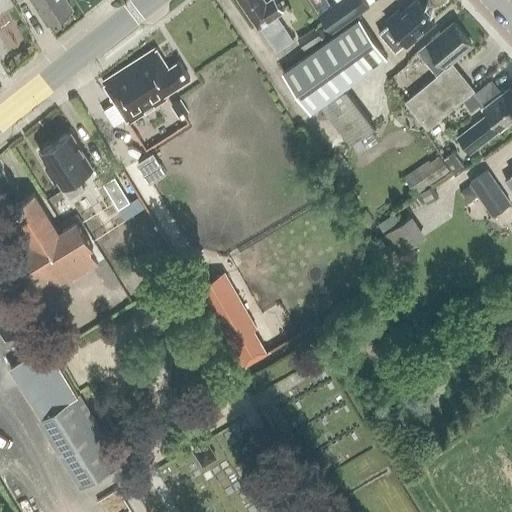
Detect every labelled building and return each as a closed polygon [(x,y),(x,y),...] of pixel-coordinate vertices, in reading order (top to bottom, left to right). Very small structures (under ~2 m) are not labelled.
[(31,0),(45,22),(70,6),(66,0),(31,0)] [(241,0),(258,24),(259,23),(276,48),(292,37),(275,12),(281,8),(275,0),(241,0)] [(336,0),(316,15),(330,34),(376,0),(336,0)] [(405,43),(433,20),(415,0),(413,0),(399,11),(397,9),(385,19),(388,22),(377,31),(393,51),(404,42),(405,43)] [(359,18),(307,55),(281,73),(309,113),(320,105),(349,145),(375,127),(345,86),(386,57),(359,18)] [(416,50),(436,74),(436,75),(405,100),(427,128),(473,90),(451,63),(460,56),(458,53),(470,43),(453,23),(441,33),(439,31),(416,50)] [(297,39),(304,49),(321,38),(314,27),(297,39)] [(164,93),(187,78),(178,64),(167,71),(153,49),(102,81),(129,122),(167,98),(164,93)] [(511,92),(508,87),(482,107),(487,114),(456,137),(469,153),(499,129),(511,119),(511,92)] [(482,104),(474,93),(463,101),(471,112),(482,104)] [(84,188),(76,175),(92,165),(71,130),(67,132),(64,130),(58,133),(59,137),(40,149),(48,161),(46,162),(54,175),(56,175),(62,184),(69,197),(84,188)] [(453,151),(443,158),(454,173),(464,166),(453,151)] [(402,177),(415,195),(450,170),(438,152),(402,177)] [(511,203),(488,169),(469,183),(492,216),(511,203)] [(102,184),(118,208),(128,202),(112,177),(102,184)] [(439,197),(432,186),(420,194),(427,205),(439,197)] [(52,292),(98,263),(89,248),(92,246),(77,220),(58,232),(33,191),(7,208),(28,243),(12,252),(31,284),(43,277),(52,292)] [(398,256),(427,236),(412,215),(384,235),(398,256)] [(0,333),(3,339),(7,336),(33,321),(8,279),(0,283),(0,333)] [(495,326),(511,315),(511,290),(511,289),(483,308),(495,326)] [(383,337),(390,351),(415,339),(408,324),(383,337)] [(78,394),(41,417),(40,418),(83,486),(122,461),(78,394)] [(193,449),(202,464),(215,456),(205,441),(193,449)]
